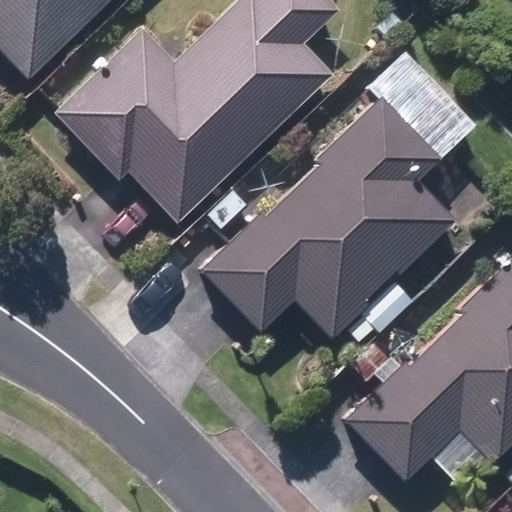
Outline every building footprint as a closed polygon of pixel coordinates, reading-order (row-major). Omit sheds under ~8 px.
[(0,0),(0,47),(26,73),(100,0),(0,0)] [(123,162),(174,217),(327,70),(296,38),(331,5),(326,0),(233,0),(170,61),(137,28),(54,108),(115,171),(123,162)] [(342,0),(351,9),(361,0),(342,0)] [(291,292),(332,333),(363,301),(358,297),(391,263),(396,268),(448,215),(408,178),(435,151),(415,130),(449,95),(400,47),(367,81),(377,91),(316,155),(318,158),(261,215),(257,211),(200,267),(257,326),(291,292)] [(511,158),(489,180),(499,191),(511,179),(511,158)] [(443,197),(458,204),(473,198),(479,185),(474,170),(458,162),(444,169),(438,182),(443,197)] [(202,211),(216,226),(242,201),(228,186),(202,211)] [(343,415),(397,475),(460,418),(490,451),(511,431),(511,257),(459,304),(465,310),(405,365),(401,362),(343,415)] [(358,313),(377,331),(410,297),(407,296),(424,278),(411,266),(394,283),(391,280),(358,313)] [(341,354),(365,378),(386,359),(363,334),(341,354)]
